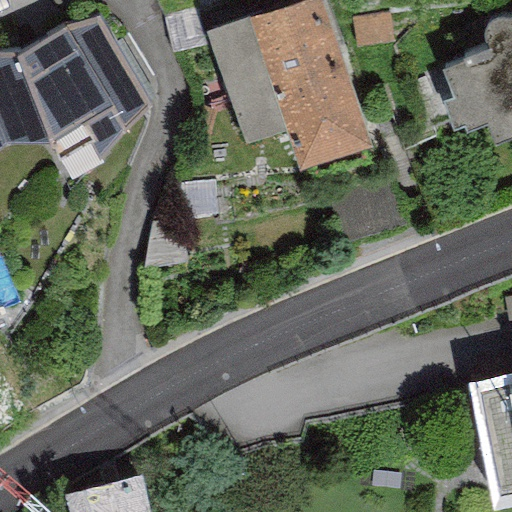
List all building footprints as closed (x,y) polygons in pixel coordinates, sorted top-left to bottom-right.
[(327,0),(252,0),(205,16),(242,127),(286,112),(299,148),(370,125),(327,0)] [(511,0),(486,11),(495,34),(442,54),(453,81),(444,85),(453,108),(464,104),(467,111),(486,103),(494,123),(511,116),(511,0)] [(0,40),(0,147),(10,141),(49,135),(72,179),(151,90),(101,4),(67,15),(20,40),(0,40)] [(511,481),(511,354),(476,362),(499,483),(511,481)] [(73,511),(154,511),(142,461),(67,481),(75,511),(73,511)]
